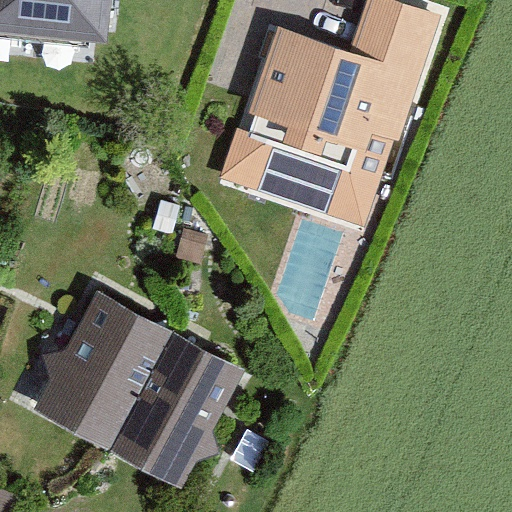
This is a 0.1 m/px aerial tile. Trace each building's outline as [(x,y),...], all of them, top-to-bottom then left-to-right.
[(0,0),(0,28),(107,40),(111,0),(0,0)] [(276,23),(223,176),(366,225),(440,13),(402,0),(370,0),(353,49),(276,23)] [(52,376),(33,408),(112,450),(177,326),(100,286),(68,349),(44,354),(52,376)] [(248,362),(177,326),(112,450),(183,490),(196,461),(218,453),(215,431),(248,362)] [(0,489),(0,511),(25,511),(30,501),(0,489)]
